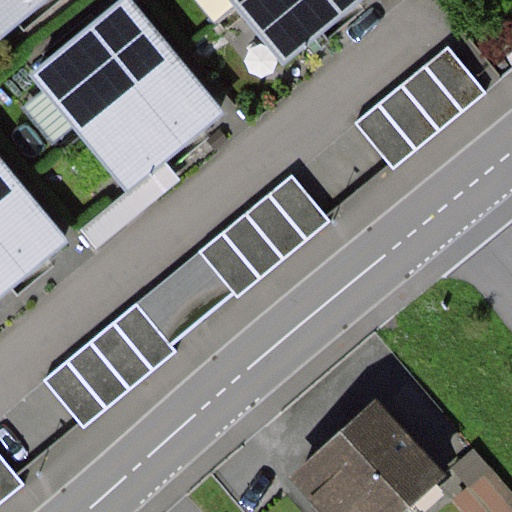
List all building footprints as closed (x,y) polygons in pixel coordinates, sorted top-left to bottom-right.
[(0,0),(0,43),(49,0),(0,0)] [(221,0),(231,11),(244,0),(221,0)] [(244,0),(231,11),(277,66),(356,0),(244,0)] [(31,86),(79,141),(173,60),(124,5),(31,86)] [(448,44),(353,122),(394,172),(489,93),(448,44)] [(79,141),(127,196),(221,115),(173,60),(79,141)] [(0,211),(20,195),(0,169),(0,211)] [(293,172),(43,380),(85,430),(334,221),(293,172)] [(0,211),(0,304),(66,252),(20,195),(0,211)] [(370,413),(288,487),(310,511),(417,511),(441,490),(370,413)] [(0,452),(0,504),(26,484),(0,452)]
